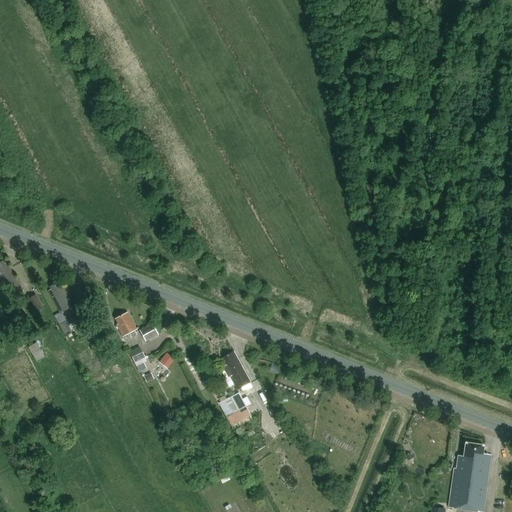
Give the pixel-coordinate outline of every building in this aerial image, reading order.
[(15,294),(22,290),(7,263),(5,264),(2,261),(0,262),(0,281),(5,291),(12,288),(15,294)] [(51,290),(48,292),(60,313),(73,306),(70,299),(66,292),(62,284),(59,286),(58,283),(50,287),(51,290)] [(38,295),(27,301),(34,315),(45,309),(38,295)] [(68,321),(60,325),(65,334),(77,327),(78,328),(90,321),(85,311),(68,321)] [(119,325),(117,326),(124,338),(138,330),(128,313),(116,320),(119,325)] [(65,316),(57,320),(60,325),(68,321),(65,316)] [(146,341),(158,335),(152,324),(141,330),(146,341)] [(38,344),(29,348),(37,363),(46,358),(38,344)] [(140,347),(130,352),(131,354),(136,363),(146,358),(141,349),(140,347)] [(231,376),(238,391),(252,384),(234,352),(224,358),(225,361),(223,362),(225,366),(231,376)] [(167,353),(161,360),(169,367),(175,360),(167,353)] [(144,363),(138,367),(141,372),(147,369),(144,363)] [(225,366),(220,369),(226,379),(231,376),(225,366)] [(149,374),(144,377),(147,383),(153,380),(149,374)] [(229,399),(220,404),(230,423),(231,426),(241,419),(237,411),(247,406),(243,399),(233,405),(229,399)] [(197,448),(207,466),(221,458),(213,445),(211,446),(209,441),(197,448)] [(455,469),(449,508),(477,511),(483,511),(491,456),(483,455),(484,446),(466,444),(464,457),(459,456),(457,469),(455,469)]
